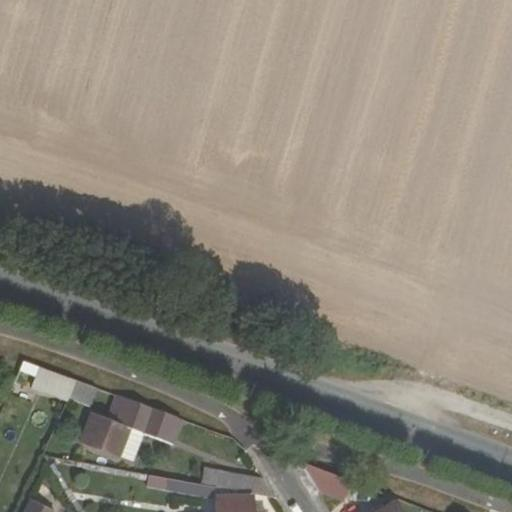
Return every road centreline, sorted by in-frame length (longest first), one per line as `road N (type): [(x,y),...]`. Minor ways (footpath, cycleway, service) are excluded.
road 1 (residential): [(0,291),(511,476)]
road 2 (track): [(511,422),(420,389),(337,412)]
